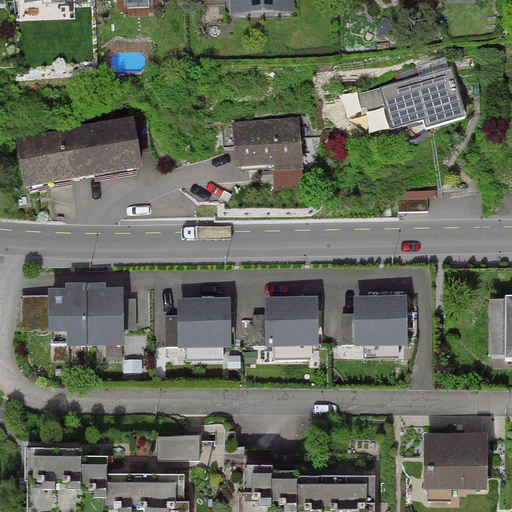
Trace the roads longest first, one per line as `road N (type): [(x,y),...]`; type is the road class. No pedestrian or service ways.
road 1 (residential): [(511,403),(42,397),(20,388),(4,364),(8,240)]
road 2 (secondary): [(511,238),(8,240)]
